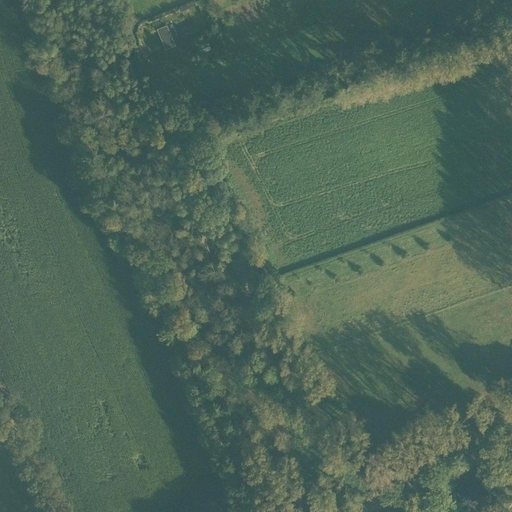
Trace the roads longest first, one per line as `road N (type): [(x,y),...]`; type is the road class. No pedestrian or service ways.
road 1 (unclassified): [(357,511),(511,441)]
road 2 (unclassified): [(53,511),(0,390)]
